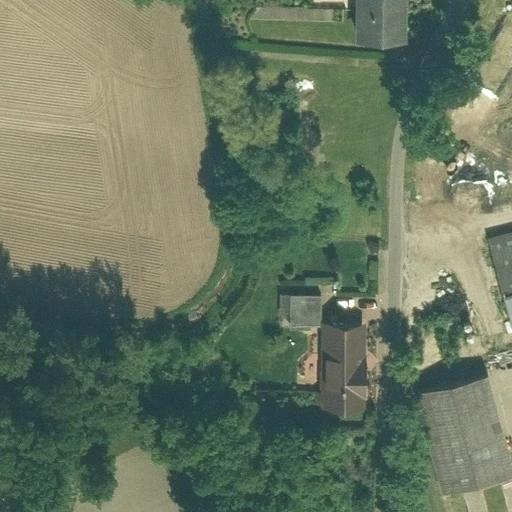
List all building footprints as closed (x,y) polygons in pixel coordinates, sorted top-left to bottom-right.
[(409,0),(361,0),(361,36),(408,37),(409,0)] [(511,229),(492,234),(511,308),(511,229)] [(323,291),(286,291),(286,321),(323,321),(323,291)] [(369,318),(326,318),(326,404),(368,404),(369,318)] [(511,440),(493,368),(418,387),(444,488),(511,470),(511,440)]
